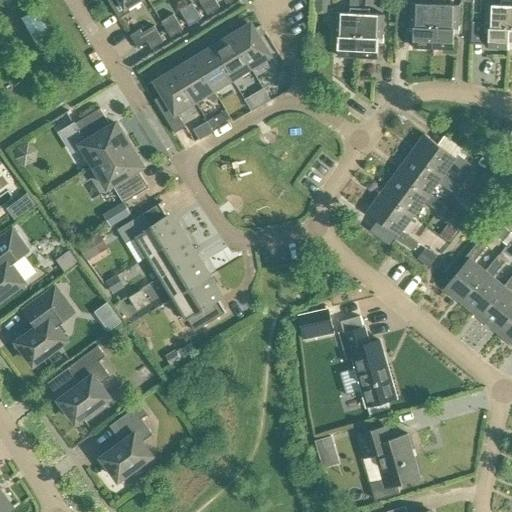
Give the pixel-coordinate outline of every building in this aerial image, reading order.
[(198,0),(208,15),(220,7),(215,0),(198,0)] [(314,0),(314,11),(330,12),(330,0),(314,0)] [(413,47),(433,48),(435,0),(425,0),(425,4),(410,4),(410,23),(409,23),(409,33),(414,33),(413,47)] [(435,0),(433,48),(453,49),(454,34),(459,35),(459,25),(460,5),(445,5),(444,0),(435,0)] [(488,48),(508,49),(510,0),(500,0),(500,5),(486,5),(485,24),(484,24),(484,34),(489,34),(488,48)] [(190,26),(202,19),(192,3),(180,10),(190,26)] [(337,56),(358,57),(360,9),(350,8),(349,13),(334,13),(333,33),(333,42),(338,42),(337,56)] [(360,9),(358,57),(378,58),(378,44),(383,44),(384,35),(383,35),(384,15),(369,14),(369,9),(360,9)] [(171,37),(183,30),(174,14),(161,22),(171,37)] [(483,37),(483,20),(472,20),(472,37),(483,37)] [(232,36),(250,67),(270,55),(251,25),(232,36)] [(138,47),(147,42),(152,49),(164,42),(154,26),(142,33),(140,30),(131,35),(138,47)] [(254,30),(259,38),(266,35),(260,26),(254,30)] [(250,67),(232,36),(214,48),(232,78),(250,67)] [(213,89),(214,89),(232,78),(214,48),(195,59),(213,89)] [(195,59),(177,70),(195,101),(207,93),(213,102),(219,98),(213,89),(195,59)] [(186,126),(177,112),(195,101),(177,70),(157,82),(165,95),(155,101),(175,132),(186,126)] [(95,166),(129,145),(116,124),(111,127),(100,108),(76,123),(87,142),(82,145),(95,166)] [(214,117),(208,121),(213,129),(219,125),(214,117)] [(443,178),(446,175),(454,164),(469,175),(475,167),(458,155),(456,158),(425,134),(410,154),(443,178)] [(142,166),(129,145),(95,166),(108,187),(113,184),(124,203),(149,187),(137,169),(142,166)] [(461,186),(446,175),(443,178),(410,154),(396,173),(429,198),(431,194),(439,183),(455,194),(461,186)] [(482,158),(478,164),(485,169),(489,163),(482,158)] [(396,173),(381,193),(414,217),(425,202),(440,214),(446,206),(431,194),(429,198),(396,173)] [(28,191),(7,204),(15,216),(35,202),(28,191)] [(403,232),(414,217),(381,193),(367,212),(398,235),(396,238),(413,251),(419,243),(403,232)] [(147,258),(185,235),(179,225),(175,227),(160,203),(159,204),(118,229),(127,243),(135,238),(147,258)] [(448,225),(440,235),(450,243),(458,233),(448,225)] [(511,232),(503,226),(496,236),(508,246),(511,240),(511,232)] [(8,261),(20,252),(28,247),(15,229),(0,239),(0,299),(24,282),(8,261)] [(100,234),(79,247),(88,262),(109,249),(100,234)] [(185,235),(147,258),(159,278),(197,255),(185,235)] [(444,288),(462,304),(488,272),(485,270),(474,261),(486,246),(479,240),(465,256),(468,258),(444,288)] [(418,260),(429,268),(437,257),(426,249),(418,260)] [(57,260),(65,272),(78,262),(70,251),(57,260)] [(197,255),(159,278),(172,299),(210,275),(197,255)] [(498,255),(485,270),(488,272),(462,304),(481,319),(507,288),(503,286),(492,276),(505,261),(498,255)] [(210,275),(172,299),(185,320),(187,318),(195,331),(225,313),(227,312),(212,287),(216,285),(210,275)] [(511,275),(503,286),(507,288),(481,319),(500,335),(511,320),(511,292),(511,290),(511,275)] [(114,277),(106,282),(114,294),(122,290),(114,277)] [(57,327),(68,318),(74,314),(55,288),(28,308),(41,325),(18,342),(34,364),(66,340),(57,327)] [(142,290),(129,297),(138,312),(151,304),(142,290)] [(298,314),(300,323),(304,338),(334,332),(331,319),(329,307),(298,314)] [(104,325),(109,331),(122,321),(117,315),(104,325)] [(511,320),(500,335),(511,344),(511,320)] [(127,327),(113,336),(118,342),(122,339),(126,345),(135,339),(127,327)] [(368,344),(363,327),(340,334),(347,358),(352,356),(364,406),(393,399),(379,341),(368,344)] [(105,356),(98,346),(67,368),(80,385),(60,400),(76,422),(109,398),(99,385),(110,376),(99,361),(105,356)] [(176,350),(166,356),(171,365),(182,359),(176,350)] [(148,414),(140,404),(110,426),(122,443),(103,458),(118,480),(151,456),(142,442),(153,434),(141,419),(148,414)] [(387,426),(356,435),(363,458),(374,454),(382,480),(371,483),(376,499),(399,492),(397,484),(420,477),(407,435),(391,440),(387,426)] [(317,441),(316,441),(319,451),(320,451),(335,447),(332,437),(317,441)] [(0,511),(6,511),(13,507),(0,489),(0,511)]
